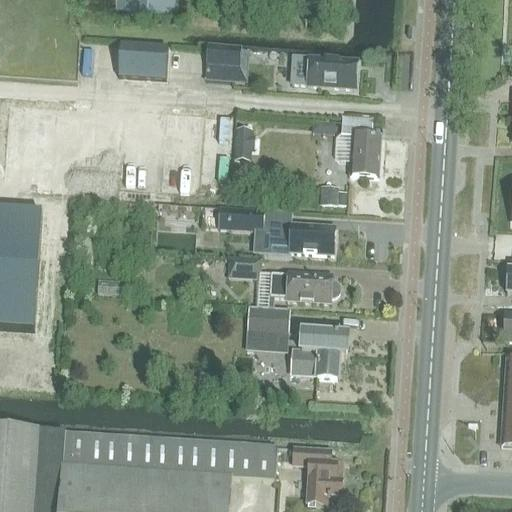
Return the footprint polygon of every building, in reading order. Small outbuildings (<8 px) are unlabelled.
[(152,42),(106,39),(104,72),(150,74),(152,42)] [(204,85),(249,88),(250,55),(206,53),(204,85)] [(291,91),(354,93),(356,69),(328,67),(328,63),(292,62),(291,91)] [(250,142),(250,135),(235,134),(234,163),(249,163),(249,153),(254,153),(255,142),(250,142)] [(334,162),(338,167),(351,168),(350,180),(378,182),(380,140),(341,138),(335,143),(334,162)] [(323,193),(322,210),(340,211),(345,211),(346,197),(340,197),(340,193),(323,193)] [(233,214),(231,233),(263,236),(264,217),(233,214)] [(253,235),(252,258),(289,260),(289,257),(334,260),(335,233),(291,230),(264,228),(263,236),(253,235)] [(0,364),(27,366),(34,249),(0,246),(0,364)] [(229,261),(228,281),(260,284),(261,264),(229,261)] [(339,297),(339,294),(339,291),(337,288),(334,287),(331,286),(332,281),(271,277),(270,301),(286,302),(286,305),(330,309),(330,304),(333,303),(336,302),(338,300),(339,297)] [(289,314),(249,312),(248,336),(288,339),(289,314)] [(511,318),(504,319),(503,346),(511,346),(511,318)] [(348,366),(350,343),(328,341),(329,332),(314,331),(313,340),(300,339),(298,363),(291,362),(289,384),(315,386),(315,387),(339,388),(340,365),(348,366)] [(511,362),(506,362),(503,401),(501,448),(511,449),(511,362)] [(276,450),(65,436),(0,431),(0,511),(227,511),(230,482),(273,485),(276,450)] [(331,500),(341,500),(342,468),(333,467),(334,455),(294,452),(293,469),(308,470),(306,508),(323,509),(323,502),(331,502),(331,500)]
